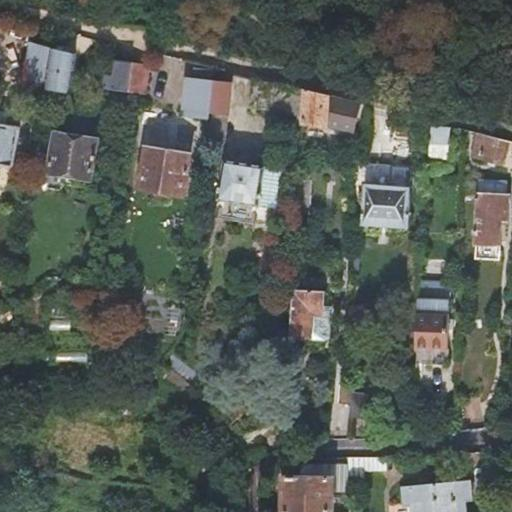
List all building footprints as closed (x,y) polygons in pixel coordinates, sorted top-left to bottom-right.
[(28,97),(27,101),(43,103),(46,87),(52,48),(30,45),(28,59),(30,60),(28,72),(30,72),(26,97),(28,97)] [(73,52),(52,48),(46,87),(71,91),(77,52),(73,52)] [(109,89),(129,92),(133,64),(119,62),(116,77),(110,76),(109,89)] [(133,64),(129,92),(146,95),(149,67),(133,64)] [(213,90),(211,109),(226,111),(230,82),(214,79),(214,82),(213,90)] [(188,116),(209,119),(211,109),(213,90),(214,82),(192,80),(189,110),(188,116)] [(305,90),(282,84),(280,118),(304,123),(305,90)] [(361,104),(305,90),(304,123),(329,128),(353,134),(361,104)] [(0,167),(15,168),(17,127),(3,126),(4,116),(0,115),(0,167)] [(432,129),(431,154),(449,156),(450,129),(432,129)] [(54,130),(51,170),(68,172),(67,179),(90,182),(92,174),(93,174),(96,135),(54,130)] [(24,167),(33,169),(38,133),(28,132),(24,167)] [(508,167),(511,151),(511,142),(481,134),(475,159),(508,167)] [(152,139),(147,178),(187,184),(193,145),(152,139)] [(225,160),(219,200),(280,209),(281,187),(263,184),(266,166),(225,160)] [(392,189),(366,188),(364,233),(409,235),(411,168),(393,167),(392,189)] [(352,174),(351,187),(366,188),(366,175),(352,174)] [(480,195),(478,244),(502,246),(503,220),(510,221),(510,197),(480,195)] [(420,294),(418,348),(417,380),(422,380),(423,363),(447,364),(448,349),(450,302),(450,284),(420,283),(420,294)] [(295,291),(292,339),(314,340),(315,316),(326,317),(327,311),(327,306),(328,293),(295,291)] [(315,316),(314,340),(325,341),(326,341),(331,338),(333,311),(327,311),(326,317),(315,316)] [(376,422),(377,395),(352,393),(351,420),(376,422)] [(350,492),(349,464),(304,462),(303,477),(332,478),(331,492),(350,492)] [(290,476),(289,511),(330,511),(331,492),(332,478),(303,477),(290,476)] [(472,482),(405,488),(406,505),(413,504),(413,511),(468,511),(467,500),(474,499),(472,482)]
